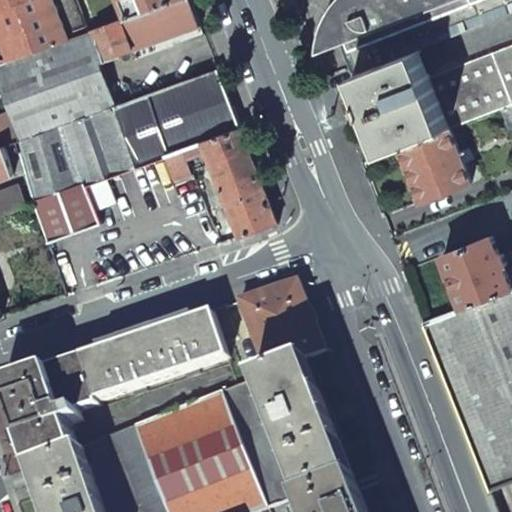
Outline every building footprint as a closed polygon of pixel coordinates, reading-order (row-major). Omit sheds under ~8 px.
[(18,0),(0,0),(0,65),(37,52),(18,0)] [(18,0),(37,52),(70,40),(54,0),(18,0)] [(54,0),(70,40),(90,33),(77,0),(54,0)] [(180,0),(132,18),(123,21),(134,51),(202,26),(200,22),(191,0),(180,0)] [(124,0),(132,18),(180,0),(124,0)] [(511,0),(335,0),(335,1),(331,6),(325,18),(321,31),(319,52),(341,43),(344,53),(348,63),(354,75),(420,49),(511,13),(511,0)] [(123,21),(96,31),(107,61),(134,51),(123,21)] [(37,52),(0,65),(0,87),(10,111),(23,141),(117,107),(112,92),(101,63),(107,61),(96,31),(90,33),(70,40),(37,52)] [(511,46),(431,77),(452,129),(511,106),(511,46)] [(420,49),(354,75),(365,104),(384,155),(402,148),(452,129),(431,77),(420,49)] [(23,141),(19,143),(35,204),(49,242),(102,224),(87,186),(166,159),(165,157),(185,150),(204,143),(242,129),(227,91),(219,71),(117,107),(23,141)] [(0,114),(10,111),(0,87),(0,114)] [(242,129),(204,143),(208,153),(242,239),(261,232),(279,225),(242,129)] [(452,129),(402,148),(423,202),(472,184),(452,129)] [(204,143),(185,150),(187,161),(208,153),(204,143)] [(0,149),(0,179),(14,174),(7,147),(0,149)] [(183,179),(193,175),(187,161),(185,150),(165,157),(166,159),(174,182),(183,179)] [(0,216),(29,206),(21,186),(0,192),(0,216)] [(493,237),(444,255),(465,308),(511,289),(511,270),(506,272),(504,266),(507,265),(504,254),(500,255),(493,237)] [(301,282),(241,301),(270,376),(309,360),(329,352),(315,317),(301,282)] [(511,289),(465,308),(431,321),(424,324),(490,492),(511,483),(511,289)] [(227,306),(214,310),(216,315),(223,337),(236,333),(227,306)] [(216,315),(85,359),(100,403),(230,359),(223,337),(216,315)] [(85,359),(52,370),(68,416),(82,411),(82,413),(102,407),(100,403),(85,359)] [(270,376),(225,393),(270,510),(300,497),(355,477),(333,419),(309,360),(270,376)] [(52,370),(4,385),(21,433),(33,468),(80,450),(71,426),(85,422),(82,413),(82,411),(68,416),(52,370)] [(225,393),(114,437),(143,511),(264,511),(270,510),(225,393)] [(80,450),(33,468),(47,511),(106,511),(84,448),(80,450)] [(369,511),(355,477),(300,497),(306,511),(369,511)]
